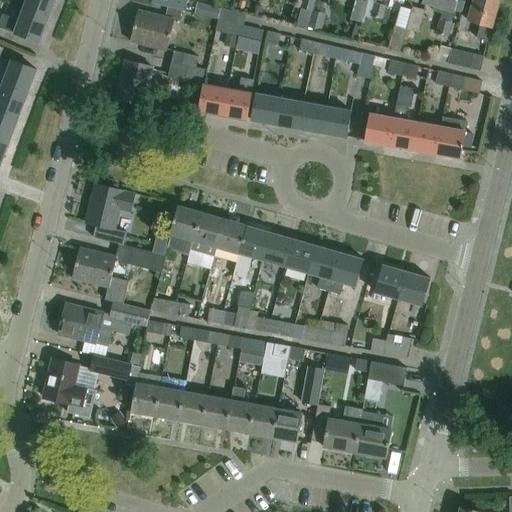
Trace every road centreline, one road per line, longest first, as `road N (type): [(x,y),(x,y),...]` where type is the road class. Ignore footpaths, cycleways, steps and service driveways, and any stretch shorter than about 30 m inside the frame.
road 1 (residential): [(6,361),(101,0)]
road 2 (residential): [(422,496),(271,465),(206,511)]
road 3 (residential): [(476,261),(428,464)]
road 4 (residential): [(323,213),(339,201),(342,172),(329,156),(310,152),(291,160),(281,178),(285,199),(307,214)]
road 5 (residential): [(476,261),(323,213)]
road 6 (residential): [(10,511),(19,479),(2,394),(6,361)]
road 7 (residential): [(511,117),(476,261)]
